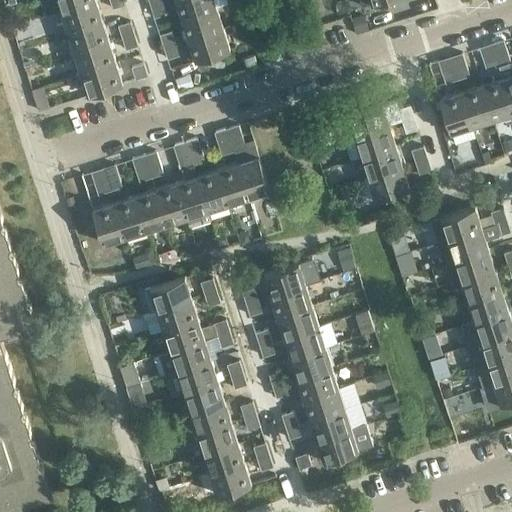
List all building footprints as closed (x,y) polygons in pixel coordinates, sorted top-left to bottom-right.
[(94,0),(58,0),(62,10),(94,0)] [(103,20),(96,0),(94,0),(62,10),(68,31),(103,20)] [(217,6),(215,0),(176,0),(182,17),(217,6)] [(167,13),(163,1),(151,4),(155,17),(167,13)] [(224,26),(217,6),(182,17),(189,38),(224,26)] [(110,40),(103,20),(68,31),(75,52),(110,40)] [(135,32),(131,20),(118,24),(122,36),(135,32)] [(231,48),(224,26),(189,38),(196,59),(231,48)] [(176,42),(172,30),(160,34),(164,46),(176,42)] [(138,45),(135,32),(122,36),(126,48),(138,45)] [(511,61),(504,38),(491,42),(499,65),(511,61)] [(116,61),(110,40),(75,52),(82,72),(116,61)] [(180,54),(176,42),(164,46),(168,58),(180,54)] [(499,65),(491,42),(479,46),(487,69),(499,65)] [(470,74),(463,51),(451,55),(458,78),(470,74)] [(458,78),(451,55),(438,59),(446,82),(458,78)] [(123,82),(116,61),(82,72),(89,94),(123,82)] [(148,74),(144,62),(132,66),(136,78),(148,74)] [(511,73),(503,76),(511,105),(511,73)] [(511,111),(511,105),(503,76),(482,83),(493,118),(511,111)] [(493,118),(482,83),(462,89),(473,124),(493,118)] [(473,124),(462,89),(440,96),(451,131),(473,124)] [(390,124),(383,102),(348,113),(355,135),(390,124)] [(415,116),(411,104),(399,108),(402,120),(415,116)] [(419,128),(415,116),(402,120),(406,132),(419,128)] [(246,146),(239,123),(227,127),(234,150),(246,146)] [(397,144),(390,124),(355,135),(362,155),(397,144)] [(234,150),(227,127),(215,131),(222,154),(234,150)] [(205,159),(198,136),(186,140),(193,163),(205,159)] [(193,163),(186,140),(174,144),(181,167),(193,163)] [(403,165),(397,144),(362,155),(368,176),(403,165)] [(428,157),(424,145),(412,149),(416,161),(428,157)] [(164,172),(157,149),(144,153),(152,176),(164,172)] [(152,176),(144,153),(132,157),(140,180),(152,176)] [(270,189),(259,154),(238,161),(249,196),(270,189)] [(432,169),(428,157),(416,161),(420,173),(432,169)] [(249,196),(238,161),(217,168),(228,203),(249,196)] [(123,186),(115,163),(103,167),(111,189),(123,186)] [(410,186),(403,165),(368,176),(375,197),(410,186)] [(111,189),(103,167),(91,170),(98,193),(111,189)] [(228,203),(217,168),(197,174),(208,209),(228,203)] [(208,209),(197,174),(176,181),(187,216),(208,209)] [(187,216),(176,181),(156,188),(167,223),(187,216)] [(167,223),(156,188),(135,194),(146,229),(167,223)] [(146,229),(135,194),(114,201),(126,236),(146,229)] [(126,236),(114,201),(93,208),(104,243),(126,236)] [(483,226),(476,205),(441,216),(448,237),(483,226)] [(35,440),(31,438),(30,434),(32,430),(27,415),(23,413),(22,409),(24,405),(19,389),(15,387),(14,384),(16,380),(1,333),(9,331),(10,334),(38,325),(31,303),(27,301),(26,297),(28,293),(23,277),(19,275),(18,272),(20,268),(15,252),(11,250),(10,247),(12,243),(7,227),(3,225),(2,221),(4,218),(0,206),(0,499),(11,495),(15,506),(52,494),(43,465),(40,463),(38,460),(40,456),(35,440)] [(507,218),(503,206),(491,210),(495,222),(507,218)] [(511,230),(507,218),(495,222),(499,234),(511,230)] [(489,247),(483,226),(448,237),(454,258),(489,247)] [(322,275),(358,262),(351,241),(315,254),(322,275)] [(496,267),(489,247),(454,258),(461,278),(496,267)] [(306,283),(299,261),(264,272),(271,294),(306,283)] [(502,288),(496,267),(461,278),(467,299),(502,288)] [(192,297),(185,275),(150,286),(157,308),(192,297)] [(217,289),(213,277),(201,281),(205,293),(217,289)] [(313,303),(306,283),(271,294),(278,314),(313,303)] [(259,298),(255,286),(243,290),(246,302),(259,298)] [(509,308),(502,288),(467,299),(474,319),(509,308)] [(221,301),(217,289),(205,293),(209,305),(221,301)] [(199,317),(192,297),(157,308),(164,328),(199,317)] [(262,310),(259,298),(246,302),(250,314),(262,310)] [(319,324),(313,303),(278,314),(284,335),(319,324)] [(511,330),(511,317),(509,308),(474,319),(481,340),(511,330)] [(206,338),(199,317),(164,328),(171,349),(206,338)] [(230,330),(226,318),(214,322),(218,334),(230,330)] [(433,355),(446,350),(435,323),(422,328),(433,355)] [(326,344),(319,324),(284,335),(291,356),(326,344)] [(272,339),(268,327),(256,331),(260,343),(272,339)] [(234,342),(230,330),(218,334),(222,346),(234,342)] [(511,352),(511,330),(481,340),(487,361),(511,352)] [(212,358),(206,338),(171,349),(177,370),(212,358)] [(276,351),(272,339),(260,343),(263,355),(276,351)] [(332,365),(326,344),(291,356),(298,376),(332,365)] [(432,356),(438,375),(453,371),(446,352),(432,356)] [(511,375),(511,352),(487,361),(494,381),(511,375)] [(219,379),(212,358),(177,370),(184,390),(219,379)] [(243,371),(240,359),(227,363),(231,375),(243,371)] [(339,386),(332,365),(298,376),(304,397),(339,386)] [(285,380),(281,368),(269,372),(273,384),(285,380)] [(247,383),(243,371),(231,375),(235,387),(247,383)] [(511,399),(511,375),(494,381),(501,403),(511,399)] [(225,399),(219,379),(184,390),(190,411),(225,399)] [(289,392),(285,380),(273,384),(277,396),(289,392)] [(346,406),(339,386),(304,397),(311,417),(346,406)] [(232,420),(225,399),(190,411),(197,431),(232,420)] [(257,412),(253,400),(241,404),(244,416),(257,412)] [(352,427),(346,406),(311,417),(317,438),(352,427)] [(298,421),(294,409),(282,413),(286,425),(298,421)] [(261,424),(257,412),(244,416),(248,428),(261,424)] [(238,441),(232,420),(197,431),(204,452),(238,441)] [(302,434),(298,421),(286,425),(290,437),(302,434)] [(359,448),(352,427),(317,438),(324,460),(359,448)] [(245,461),(238,441),(204,452),(210,472),(245,461)] [(270,453),(266,441),(254,445),(258,457),(270,453)] [(312,464),(308,451),(296,455),(300,468),(312,464)] [(274,465),(270,453),(258,457),(262,469),(274,465)] [(252,483),(245,461),(210,472),(217,494),(252,483)]
